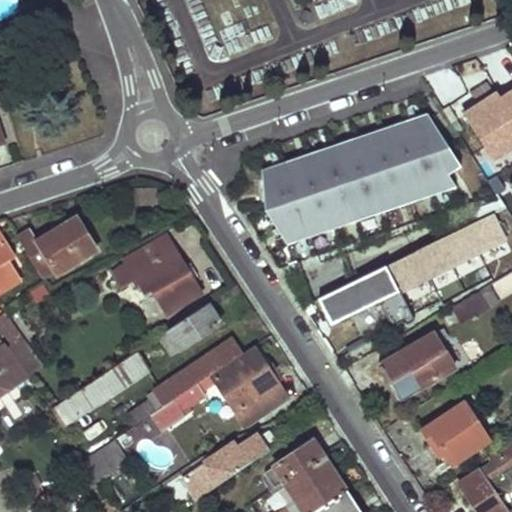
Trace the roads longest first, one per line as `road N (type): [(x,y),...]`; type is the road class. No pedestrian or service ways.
road 1 (residential): [(200,191),(411,511)]
road 2 (residential): [(511,34),(179,134)]
road 3 (residential): [(170,116),(111,0)]
road 4 (residential): [(109,0),(131,120)]
